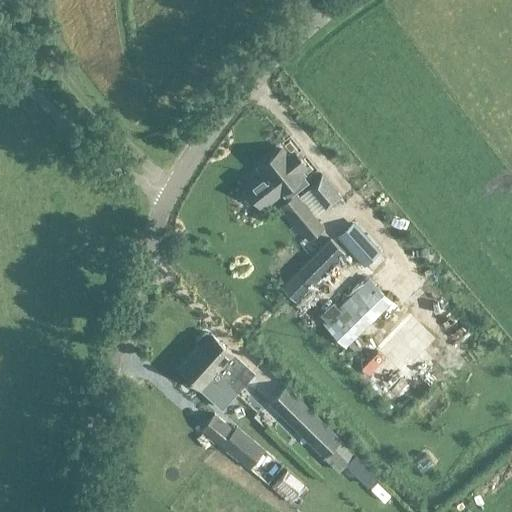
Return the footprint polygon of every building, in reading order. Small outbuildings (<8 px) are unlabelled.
[(306,180),(302,174),(282,149),(259,167),(272,182),(270,184),(276,191),(277,190),(279,192),(291,183),(296,189),(306,180)] [(327,209),(341,198),(321,174),(307,186),(327,209)] [(295,194),(280,206),(308,240),(323,227),(295,194)] [(363,265),(379,251),(354,224),(339,238),(363,265)] [(331,239),(281,287),(296,302),(345,253),(331,239)] [(389,303),(367,281),(322,328),(344,349),(389,303)] [(198,344),(199,345),(221,366),(220,366),(223,369),(218,375),(227,383),(226,383),(235,392),(252,373),(235,357),(235,356),(210,333),(209,334),(208,333),(204,333),(198,341),(198,344)] [(221,366),(199,345),(178,368),(200,388),(220,407),(235,392),(226,383),(227,383),(218,375),(223,369),(220,366),(221,366)] [(355,455),(341,440),(287,387),(270,404),(338,472),(355,455)] [(214,412),(200,429),(248,469),(264,449),(236,425),(233,428),(214,412)] [(306,485),(287,469),(271,487),(290,503),(306,485)]
